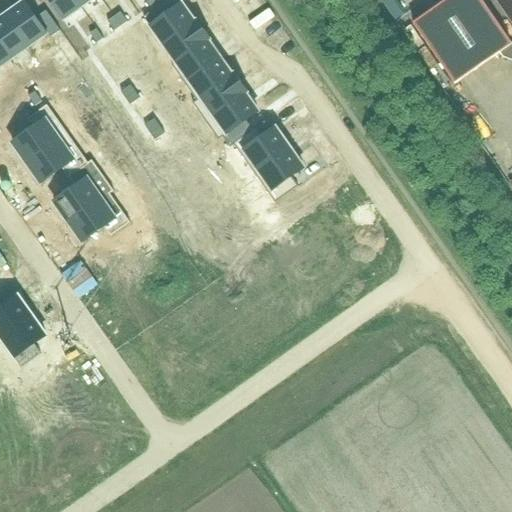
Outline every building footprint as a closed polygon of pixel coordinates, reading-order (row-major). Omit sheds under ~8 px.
[(75,0),(48,0),(63,21),(82,8),(75,0)] [(511,44),(511,45),(480,0),(448,0),(413,25),(455,85),(500,54),(503,58),(511,62),(511,44)] [(511,0),(496,0),(495,1),(511,24),(511,0)] [(26,3),(7,16),(30,47),(48,34),(51,38),(60,31),(47,12),(37,19),(26,3)] [(163,4),(144,18),(164,46),(196,24),(195,23),(183,5),(170,14),(163,4)] [(128,23),(121,13),(115,18),(121,27),(128,23)] [(7,16),(0,20),(0,42),(12,60),(30,47),(7,16)] [(121,27),(115,18),(108,22),(115,32),(121,27)] [(196,24),(164,46),(176,63),(176,64),(208,41),(209,42),(210,41),(196,22),(195,23),(196,24)] [(104,40),(97,30),(90,34),(97,44),(104,40)] [(176,63),(172,66),(185,84),(221,59),(209,42),(208,41),(176,64),(176,63)] [(0,42),(0,68),(12,60),(0,42)] [(221,59),(185,84),(197,101),(197,102),(233,77),(233,76),(221,59)] [(197,101),(193,104),(206,122),(246,94),(246,95),(247,94),(234,75),(233,76),(233,77),(197,102),(197,101)] [(126,99),(136,93),(131,86),(121,93),(126,99)] [(42,102),(35,93),(29,97),(36,107),(42,102)] [(131,106),(140,99),(136,93),(126,99),(131,106)] [(246,94),(206,122),(219,141),(223,138),(230,148),(234,146),(234,145),(253,131),(253,130),(246,121),(258,113),(246,95),(246,94)] [(35,130),(14,145),(27,164),(68,135),(47,106),(28,120),(35,130)] [(161,128),(155,120),(145,127),(151,135),(161,128)] [(253,131),(234,145),(234,146),(254,174),(290,149),(276,129),(264,138),(257,127),(253,130),(253,131)] [(165,134),(161,128),(151,135),(156,141),(165,134)] [(68,135),(27,164),(41,184),(63,169),(69,179),(89,165),(88,164),(68,135)] [(290,149),(254,174),(275,203),(299,187),(292,177),(304,169),(290,149)] [(160,159),(147,168),(157,182),(170,173),(160,159)] [(76,188),(55,204),(69,223),(110,194),(113,191),(92,162),(89,165),(69,179),(76,188)] [(110,194),(69,223),(83,243),(104,227),(111,237),(130,223),(110,194)] [(341,226),(324,238),(350,275),(368,262),(353,241),(368,230),(343,195),(327,207),(341,226)] [(127,261),(106,275),(123,299),(160,273),(151,259),(165,249),(145,221),(114,243),(127,261)] [(229,224),(214,235),(219,241),(234,231),(229,224)] [(294,230),(278,241),(302,277),(317,266),(332,287),(350,275),(324,238),(307,250),(294,230)] [(269,277),(252,289),(278,325),(296,313),(281,292),(296,281),(271,246),(255,257),(269,277)] [(222,281),(206,292),(231,327),(245,317),(260,338),(278,325),(252,289),(236,301),(222,281)] [(0,296),(0,337),(1,339),(33,317),(19,297),(7,306),(0,296)] [(197,328),(180,340),(206,376),(224,364),(209,342),(224,332),(199,297),(183,308),(197,328)] [(33,317),(1,339),(22,369),(41,355),(35,345),(47,337),(33,317)] [(150,332),(134,343),(159,378),(173,368),(188,389),(206,376),(180,340),(164,351),(150,332)] [(78,410),(37,440),(52,461),(68,450),(76,461),(90,451),(92,455),(104,446),(102,443),(115,433),(107,422),(110,420),(100,405),(83,417),(78,410)]
